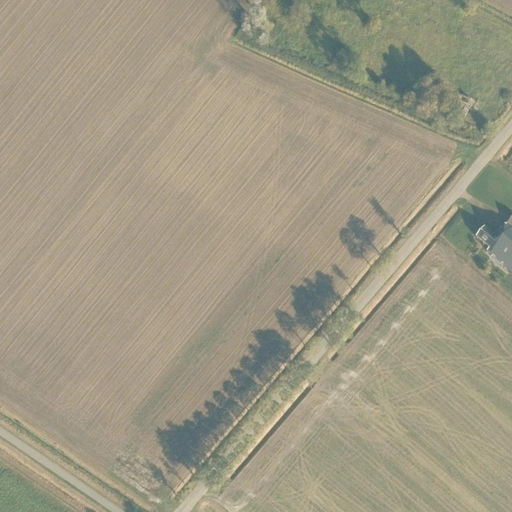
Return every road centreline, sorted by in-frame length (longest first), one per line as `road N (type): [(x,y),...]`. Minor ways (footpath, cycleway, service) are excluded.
road 1 (unclassified): [(182,511),(511,126)]
road 2 (unclassified): [(117,511),(0,431)]
